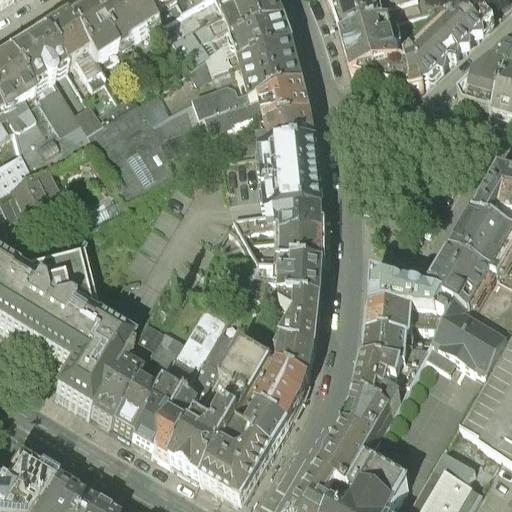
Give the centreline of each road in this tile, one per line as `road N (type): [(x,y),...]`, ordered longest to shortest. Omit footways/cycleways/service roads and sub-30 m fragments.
road 1 (residential): [(339,121),(348,355),(323,437),(282,511)]
road 2 (tertiary): [(0,414),(166,511)]
road 3 (residential): [(297,0),(339,121)]
road 4 (residential): [(428,134),(437,109),(511,40)]
